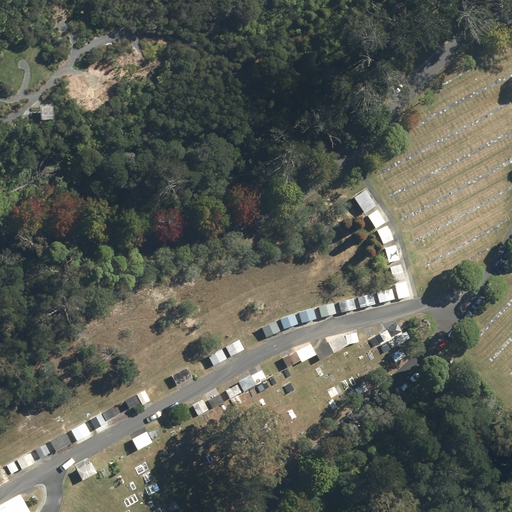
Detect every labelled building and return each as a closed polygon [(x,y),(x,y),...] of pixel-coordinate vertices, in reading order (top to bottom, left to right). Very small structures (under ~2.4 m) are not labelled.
[(353,198),(364,213),(374,206),(363,190),(353,198)] [(366,216),(375,229),(385,223),(376,209),(366,216)] [(377,231),(383,244),(392,240),(386,227),(377,231)] [(385,249),(388,263),(398,260),(395,247),(385,249)] [(390,268),(394,282),(404,280),(400,265),(390,268)] [(394,285),(398,299),(408,297),(404,282),(394,285)] [(376,293),(379,304),(393,300),(390,290),(376,293)] [(357,298),(360,309),(374,305),(372,295),(357,298)] [(338,303),(341,313),(355,309),(352,299),(338,303)] [(317,307),(320,318),(335,314),(332,304),(317,307)] [(298,314),(301,323),(315,319),(312,310),(298,314)] [(279,319),(283,330),(297,325),(293,315),(279,319)] [(261,328),(266,338),(279,332),(274,322),(261,328)] [(385,328),(389,336),(399,330),(395,323),(385,328)] [(382,340),(389,336),(385,328),(377,333),(382,340)] [(395,337),(399,344),(409,338),(405,331),(395,337)] [(344,335),(347,344),(357,341),(354,332),(344,335)] [(327,340),(333,351),(346,344),(340,333),(327,340)] [(369,340),(373,347),(379,343),(375,336),(369,340)] [(392,348),(399,344),(395,337),(388,341),(392,348)] [(227,346),(232,356),(245,349),(240,339),(227,346)] [(326,341),(313,349),(318,359),(331,352),(326,341)] [(379,345),(383,353),(389,349),(385,342),(379,345)] [(308,343),(294,350),(300,361),(314,353),(308,343)] [(392,365),(407,355),(402,348),(387,357),(392,365)] [(207,357),(212,366),(226,359),(221,350),(207,357)] [(280,358),(285,366),(298,359),(293,350),(280,358)] [(171,376),(176,386),(191,378),(185,368),(171,376)] [(251,375),(255,383),(265,378),(261,370),(251,375)] [(237,382),(241,390),(253,383),(249,376),(237,382)] [(224,390),(228,397),(239,391),(235,384),(224,390)] [(137,395),(142,405),(149,401),(144,392),(137,395)] [(206,399),(211,407),(222,401),(218,393),(206,399)] [(230,399),(234,405),(241,402),(237,395),(230,399)] [(125,402),(129,409),(138,404),(134,397),(125,402)] [(191,406),(196,415),(207,409),(202,400),(191,406)] [(101,414),(105,422),(116,416),(112,409),(101,414)] [(95,430),(105,425),(100,414),(90,419),(95,430)] [(148,433),(152,439),(158,436),(154,429),(148,433)] [(130,438),(135,448),(149,440),(144,431),(130,438)] [(50,442),(56,452),(70,445),(64,435),(50,442)] [(35,450),(39,458),(48,454),(44,446),(35,450)] [(16,461),(21,470),(34,464),(29,454),(16,461)] [(7,466),(11,474),(18,470),(14,462),(7,466)] [(75,468),(80,478),(93,472),(88,462),(75,468)] [(9,505),(13,511),(22,511),(27,510),(20,499),(9,505)]
